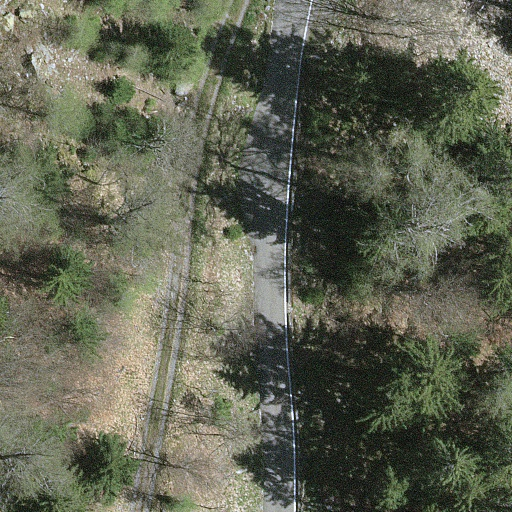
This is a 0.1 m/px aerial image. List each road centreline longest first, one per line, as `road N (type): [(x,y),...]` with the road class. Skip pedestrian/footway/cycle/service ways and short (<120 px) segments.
road 1 (track): [(240,0),(194,138),(140,511)]
road 2 (unclassified): [(278,511),(271,218),(294,0)]
